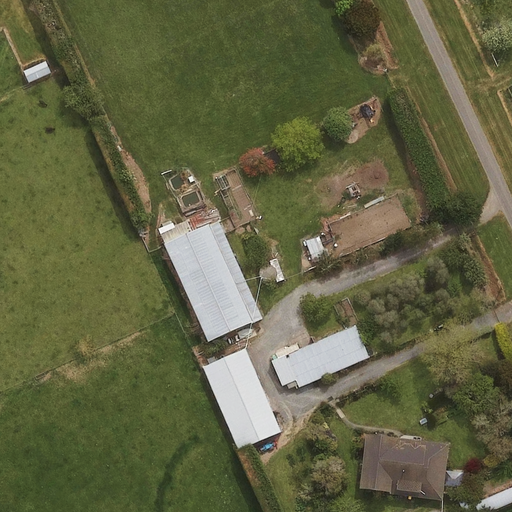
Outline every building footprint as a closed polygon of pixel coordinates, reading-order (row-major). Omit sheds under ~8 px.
[(50,73),(45,62),(24,71),(29,82),(50,73)] [(260,316),(217,218),(164,242),(207,339),(260,316)] [(327,256),(318,235),(305,241),(314,262),(327,256)] [(368,357),(354,324),(271,358),(285,392),(368,357)] [(279,430),(244,348),(203,365),(238,448),(279,430)] [(394,434),(365,431),(360,489),(443,496),(447,443),(393,438),(394,434)] [(455,498),(460,509),(461,511),(485,511),(511,500),(511,487),(483,499),(479,488),(455,498)]
